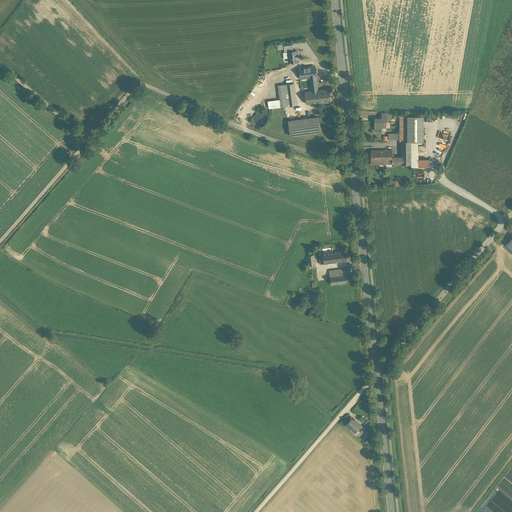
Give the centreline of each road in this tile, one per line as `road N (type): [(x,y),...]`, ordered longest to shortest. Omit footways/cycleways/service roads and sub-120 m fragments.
road 1 (unclassified): [(87,140),(140,84),(352,164)]
road 2 (secondary): [(352,164),(375,374)]
road 3 (residential): [(511,214),(375,374)]
road 4 (residential): [(375,374),(255,511)]
road 5 (secondary): [(334,0),(352,164)]
road 6 (secondary): [(375,374),(391,511)]
road 7 (unclassified): [(0,241),(87,140)]
